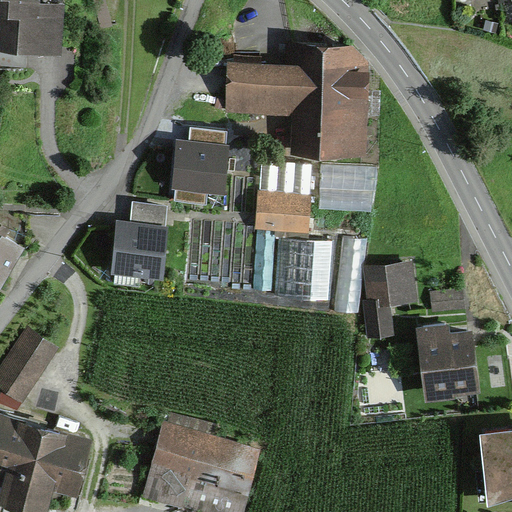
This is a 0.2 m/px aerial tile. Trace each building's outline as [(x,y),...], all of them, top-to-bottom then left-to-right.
[(0,0),(0,48),(56,50),(57,8),(36,8),(36,0),(0,0)] [(293,67),(226,66),(225,115),(297,116),(296,154),(371,156),(373,66),(351,48),(293,47),(293,67)] [(224,144),(181,141),(178,182),(222,185),(224,144)] [(311,201),(260,198),(259,232),(310,234),(311,201)] [(169,226),(125,223),(122,270),(166,272),(169,226)] [(0,284),(20,249),(0,238),(0,284)] [(282,296),(311,297),(312,287),(327,288),(328,265),(335,265),(336,245),(284,242),(282,296)] [(344,313),(364,312),(360,248),(341,249),(344,313)] [(412,266),(362,274),(372,337),(393,334),(388,304),(417,300),(412,266)] [(463,291),(435,296),(437,307),(465,302),(463,291)] [(449,318),(415,323),(426,396),(455,392),(454,390),(482,386),(472,322),(450,325),(449,318)] [(58,350),(33,333),(0,381),(0,386),(23,402),(58,350)] [(88,441),(0,420),(0,472),(7,474),(0,502),(0,506),(25,511),(42,511),(47,493),(74,500),(88,441)] [(511,422),(480,426),(488,498),(511,490),(511,422)] [(241,511),(256,448),(162,426),(145,498),(205,511),(241,511)]
